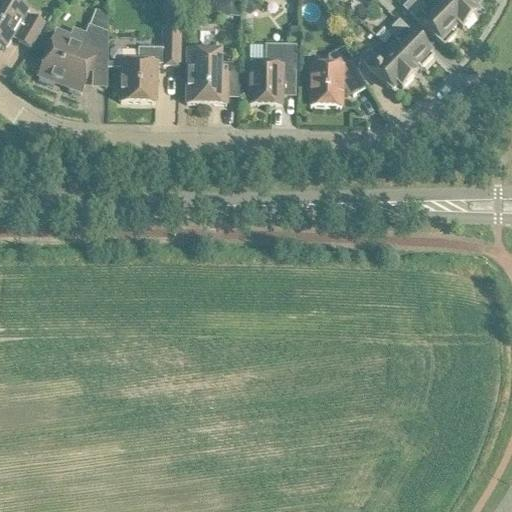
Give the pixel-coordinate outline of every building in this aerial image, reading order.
[(8,0),(0,0),(0,47),(5,50),(13,38),(18,41),(17,44),(29,51),(43,27),(26,16),(29,12),(8,0)] [(165,0),(165,14),(180,14),(179,0),(165,0)] [(239,18),(239,0),(220,0),(220,18),(239,18)] [(426,12),(414,0),(413,0),(404,9),(443,49),(457,36),(452,31),(458,26),(459,26),(436,3),(426,12)] [(432,0),(436,3),(459,26),(458,26),(462,30),(475,18),(471,13),(477,6),(471,0),(432,0)] [(433,59),(399,24),(390,33),(398,41),(388,51),(410,73),(411,73),(416,67),(420,72),(433,59)] [(45,62),(38,79),(56,86),(57,83),(68,88),(67,91),(81,96),(91,69),(106,69),(106,48),(107,36),(107,32),(90,26),(86,35),(74,30),(72,37),(69,43),(55,37),(45,62)] [(115,85),(115,95),(120,100),(120,105),(155,106),(156,67),(162,67),(162,68),(179,68),(179,48),(180,30),(163,30),(162,50),(137,50),(137,65),(121,65),(121,80),(115,85)] [(249,47),(249,68),(248,108),(281,108),(281,86),(295,86),(295,48),(249,47)] [(344,49),(328,58),(327,69),(311,68),(310,109),(341,110),(341,96),(349,96),(351,95),(353,98),(367,90),(344,49)] [(410,73),(388,51),(377,61),(369,54),(361,62),(377,78),(391,93),(397,86),(402,91),(415,78),(411,73),(410,73)] [(187,87),(186,107),(226,107),(227,87),(227,78),(220,78),(220,54),(187,54),(187,87)]
